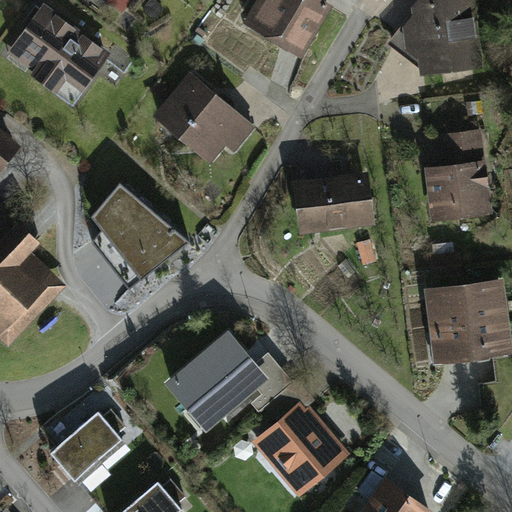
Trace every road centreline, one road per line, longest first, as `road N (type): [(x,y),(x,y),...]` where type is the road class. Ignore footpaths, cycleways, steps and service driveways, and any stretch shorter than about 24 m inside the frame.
road 1 (residential): [(213,281),(253,289),(296,314),(511,489)]
road 2 (residential): [(213,281),(372,0)]
road 3 (residential): [(0,395),(83,373),(178,295),(213,281)]
